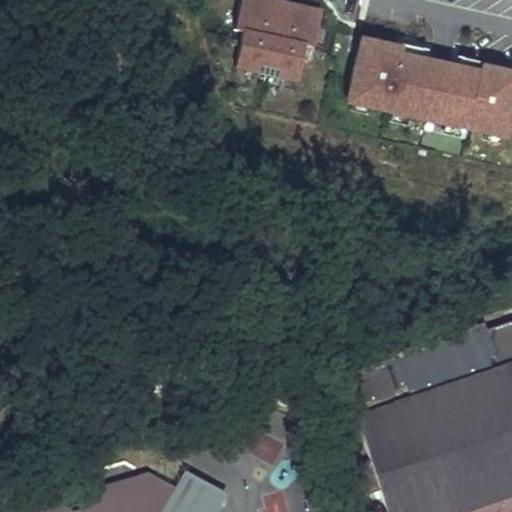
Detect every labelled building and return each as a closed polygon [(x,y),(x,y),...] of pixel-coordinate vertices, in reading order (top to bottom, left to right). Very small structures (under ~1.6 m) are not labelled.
[(238,0),(232,32),(240,33),(233,68),(295,82),(302,47),(310,49),(318,13),(287,6),(280,35),(268,32),(274,3),(259,0),(238,0)] [(287,6),(274,3),(268,32),(280,35),(287,6)] [(345,101),(350,102),(368,106),(384,110),(384,112),(389,114),(407,117),(442,125),(460,129),(465,130),(466,128),(482,132),(500,135),(505,137),(511,104),(511,73),(478,66),(477,72),(455,68),(419,60),(398,55),(399,49),(359,40),(345,101)] [(398,55),(419,60),(421,50),(400,45),(399,49),(398,55)] [(477,72),(478,66),(479,63),(458,58),(455,68),(477,72)] [(368,106),(350,102),(348,112),(365,116),(368,106)] [(407,117),(389,114),(387,123),(405,127),(407,117)] [(460,129),(442,125),(440,135),(458,139),(460,129)] [(500,135),(482,132),(480,141),(498,145),(500,135)] [(405,397),(394,361),(354,374),(367,410),(352,414),(368,462),(354,467),(364,497),(380,491),(385,511),(511,511),(511,320),(488,329),(499,366),(405,397)] [(268,465),(287,449),(278,438),(259,454),(268,465)] [(160,511),(173,489),(146,474),(90,490),(79,511),(75,511),(69,511),(50,501),(13,511),(160,511)] [(318,511),(310,482),(257,496),(261,511),(318,511)]
